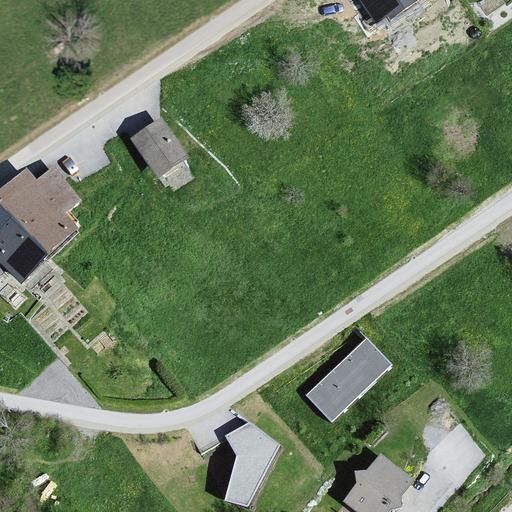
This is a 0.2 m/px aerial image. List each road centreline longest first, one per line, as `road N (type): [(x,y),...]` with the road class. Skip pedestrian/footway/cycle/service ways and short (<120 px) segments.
road 1 (residential): [(0,403),(146,424),(196,413),(511,199)]
road 2 (residential): [(250,0),(0,170)]
